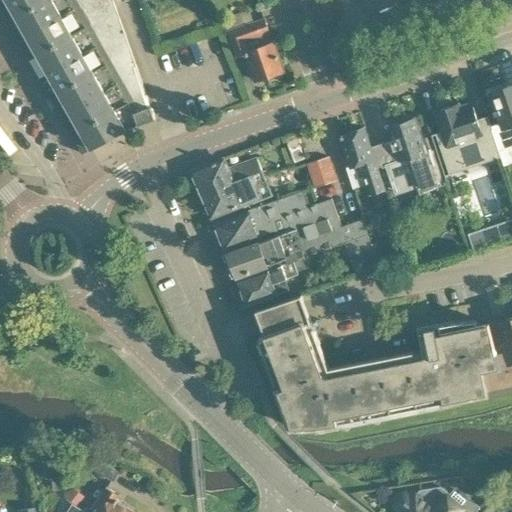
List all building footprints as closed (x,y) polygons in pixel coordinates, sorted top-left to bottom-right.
[(0,0),(0,7),(7,20),(50,97),(83,154),(126,129),(155,119),(113,0),(0,0)] [(223,19),(227,32),(236,58),(246,54),(256,81),(269,76),(270,80),(281,76),(280,72),(283,71),(265,19),(254,22),(250,12),(248,13),(247,10),(223,19)] [(495,111),(496,114),(500,112),(505,127),(511,124),(511,84),(492,92),(498,109),(495,111)] [(459,147),(476,141),(483,161),(501,155),(488,114),(477,118),(472,104),(459,109),(457,104),(436,111),(443,130),(435,133),(448,173),(466,167),(459,147)] [(414,119),(389,127),(396,146),(401,160),(412,157),(416,170),(423,188),(435,184),(420,138),(414,119)] [(341,135),(347,155),(351,166),(361,163),(371,193),(377,213),(391,209),(365,132),(358,134),(357,130),(341,135)] [(301,147),(291,151),(295,162),(305,158),(301,147)] [(328,156),(317,159),(325,183),(336,179),(328,156)] [(223,159),(193,171),(204,196),(234,183),(262,171),(257,157),(228,168),(223,159)] [(234,183),(204,196),(212,216),(243,202),(245,207),(272,196),(262,171),(234,183)] [(248,213),(217,225),(226,248),(232,245),(262,233),(263,237),(265,240),(292,231),(287,215),(312,206),(306,190),(247,209),(248,213)] [(260,243),(228,255),(234,269),(229,271),(232,278),(250,270),(286,258),(288,262),(293,260),(306,255),(307,257),(328,249),(345,243),(368,235),(363,220),(341,228),(331,199),(312,206),(287,215),(292,231),(260,243)] [(483,221),(488,235),(511,226),(511,212),(509,205),(495,210),(497,216),(483,221)] [(483,228),(468,233),(473,248),(488,243),(483,228)] [(368,235),(345,243),(355,274),(378,266),(368,235)] [(243,292),(239,294),(243,305),(289,290),(285,279),(298,274),(293,260),(288,262),(260,272),(241,279),(244,287),(240,288),(241,290),(242,290),(243,292)] [(324,282),(335,278),(331,267),(320,271),(324,282)] [(511,317),(511,318),(506,319),(507,325),(496,327),(494,322),(489,324),(489,323),(477,325),(476,320),(464,321),(453,322),(435,325),(419,329),(423,349),(329,368),(306,307),(302,294),(256,310),(261,323),(266,335),(259,337),(265,355),(267,355),(267,354),(271,353),(275,362),(270,363),(270,362),(268,363),(275,381),(277,381),(277,380),(281,379),(284,387),(280,389),(280,388),(278,389),(283,404),(285,403),(289,401),(292,409),(288,411),(288,410),(286,411),(292,426),(311,426),(311,424),(310,424),(310,419),(318,418),(319,424),(318,424),(318,425),(319,428),(338,424),(338,423),(337,423),(336,418),(345,416),(346,421),(346,423),(365,419),(365,417),(364,417),(363,413),(372,411),(373,416),(373,417),(393,413),(401,411),(401,412),(420,408),(428,406),(459,400),(459,398),(466,396),(466,397),(487,393),(487,392),(511,387),(511,317)] [(59,457),(43,459),(46,478),(52,477),(54,489),(64,488),(59,457)] [(95,471),(114,482),(119,473),(101,461),(95,471)] [(396,508),(397,510),(400,511),(477,511),(481,508),(456,487),(450,494),(441,486),(420,490),(414,496),(411,493),(408,492),(406,492),(404,492),(402,493),(401,493),(399,494),(398,495),(397,496),(396,498),(396,499),(395,501),(395,502),(395,503),(395,505),(395,506),(396,508)] [(77,505),(84,495),(73,487),(65,497),(77,505)] [(107,487),(91,511),(136,511),(118,501),(119,499),(118,499),(120,495),(107,487)]
